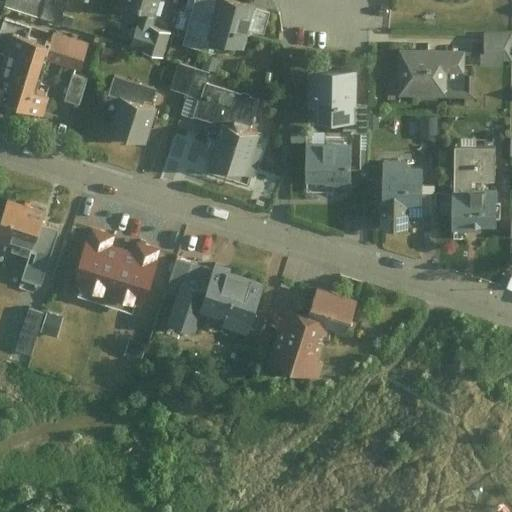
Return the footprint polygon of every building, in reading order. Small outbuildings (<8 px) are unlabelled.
[(160,0),(124,0),(124,4),(139,8),(157,13),(160,0)] [(205,48),(208,37),(217,0),(193,0),(182,42),(205,48)] [(256,5),(236,0),(217,0),(208,37),(245,47),(250,28),(256,5)] [(256,5),(250,28),(264,32),(270,9),(256,5)] [(154,25),(157,13),(139,8),(129,46),(165,55),(172,30),(154,25)] [(484,51),(480,51),(480,64),(503,63),(503,58),(511,57),(511,28),(484,29),(484,51)] [(83,60),(3,36),(0,46),(0,124),(23,131),(38,79),(75,90),(83,60)] [(465,48),(398,47),(398,94),(474,94),(474,72),(465,71),(465,48)] [(170,88),(203,98),(207,85),(211,71),(178,61),(170,88)] [(357,69),(309,68),(308,119),(356,119),(357,69)] [(120,95),(143,103),(144,98),(152,100),(156,87),(114,74),(109,92),(120,95)] [(265,102),(207,85),(203,98),(198,115),(223,123),(255,133),(265,102)] [(143,103),(120,95),(109,130),(145,142),(156,107),(143,103)] [(223,123),(210,163),(252,176),(264,136),(255,133),(223,123)] [(353,142),(309,141),(308,181),(331,181),(353,182),(353,142)] [(495,146),(452,146),(452,231),(496,230),(495,146)] [(406,160),(381,160),(381,227),(409,227),(409,215),(422,216),(422,168),(406,168),(406,160)] [(49,210),(8,197),(0,224),(0,242),(35,254),(49,210)] [(115,233),(91,226),(83,253),(73,284),(142,305),(153,272),(160,247),(136,240),(133,248),(127,247),(116,243),(112,242),(115,233)] [(187,281),(206,287),(213,269),(178,257),(166,291),(182,296),(187,281)] [(206,287),(187,281),(182,296),(173,323),(195,330),(203,308),(226,316),(224,322),(248,331),(265,281),(222,267),(214,264),(213,269),(206,287)] [(356,304),(317,292),(310,313),(287,305),(269,363),(318,378),(323,362),(317,361),(327,328),(346,334),(356,304)] [(18,347),(32,352),(46,311),(32,306),(18,347)] [(242,346),(236,366),(251,371),(257,351),(242,346)]
